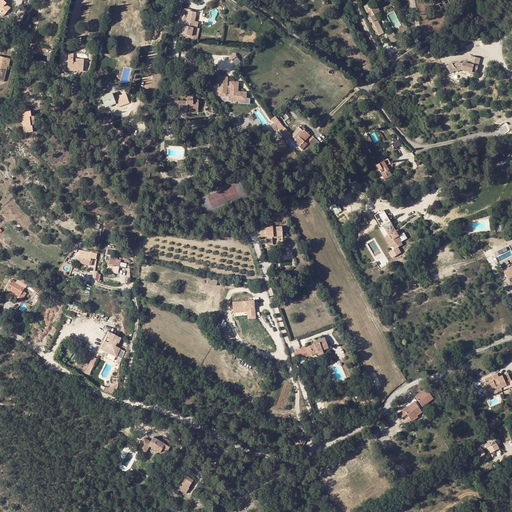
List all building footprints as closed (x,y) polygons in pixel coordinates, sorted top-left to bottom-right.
[(0,11),(0,12),(4,16),(11,8),(6,4),(7,3),(2,0),(0,0),(0,9),(1,11),(0,11)] [(368,6),(366,8),(365,8),(367,13),(370,11),(372,15),(368,18),(377,36),(384,33),(374,15),(380,12),(377,6),(370,9),(368,6)] [(185,15),(181,14),(179,25),(177,33),(191,36),(196,12),(188,11),(187,18),(185,18),(185,17),(184,17),(185,15)] [(449,67),(454,73),(457,71),(461,71),(464,69),(475,71),(475,68),(480,69),(483,57),(473,55),(472,63),(465,61),(465,63),(460,62),(456,65),(454,63),(449,67)] [(2,57),(0,56),(0,79),(4,81),(7,66),(9,66),(11,59),(2,57)] [(83,69),(84,59),(73,59),(68,58),(67,70),(77,71),(77,69),(83,69)] [(231,82),(230,88),(227,87),(228,77),(221,77),(219,95),(226,96),(226,94),(230,95),(230,99),(237,100),(238,99),(241,99),(246,99),(246,93),(238,92),(239,83),(231,82)] [(127,92),(115,96),(118,106),(130,103),(127,92)] [(115,103),(112,93),(101,97),(105,106),(115,103)] [(187,112),(187,110),(198,110),(199,100),(193,100),(193,97),(187,97),(187,101),(177,101),(177,112),(187,112)] [(28,116),(22,117),(23,121),(25,121),(26,132),(33,131),(32,125),(35,125),(34,119),(32,119),(31,111),(28,111),(28,116)] [(288,132),(275,116),(271,119),(283,135),(288,132)] [(308,133),(309,133),(301,125),(299,127),(303,130),(304,129),(308,133)] [(303,130),(299,127),(290,137),(300,146),(304,141),(302,139),(308,133),(304,129),(303,130)] [(304,141),(310,135),(308,133),(302,139),(304,141),(300,146),(303,149),(307,144),(304,141)] [(131,145),(132,137),(126,136),(124,144),(131,145)] [(394,148),(401,144),(398,139),(391,143),(394,148)] [(388,159),(376,165),(385,179),(392,175),(386,165),(390,163),(388,159)] [(410,196),(398,203),(401,209),(413,202),(410,196)] [(399,240),(400,240),(397,234),(395,229),(389,220),(383,224),(387,233),(386,234),(391,244),(394,243),(396,246),(401,244),(399,240)] [(252,223),(245,225),(248,232),(254,230),(252,223)] [(272,243),(272,237),(282,236),(282,226),(273,227),(273,226),(260,227),(261,238),(266,237),(266,245),(272,244),(272,243)] [(90,255),(91,252),(86,251),(85,254),(81,253),(80,257),(90,260),(91,260),(92,256),(90,255)] [(12,279),(7,288),(20,295),(23,297),(25,292),(23,291),(20,289),(22,286),(12,279)] [(34,290),(38,293),(40,290),(37,287),(29,282),(27,285),(34,290)] [(35,293),(34,292),(31,296),(29,298),(33,301),(35,298),(38,300),(40,297),(35,293)] [(255,300),(234,303),(235,312),(239,311),(239,312),(249,311),(251,310),(251,315),(257,314),(256,307),(255,300)] [(257,318),(257,314),(251,315),(251,310),(249,311),(250,319),(257,318)] [(112,355),(116,347),(113,345),(112,345),(113,341),(115,342),(118,337),(108,332),(105,337),(103,336),(97,348),(112,355)] [(313,354),(317,352),(323,350),(329,348),(325,337),(313,341),(314,344),(305,347),(301,349),(295,351),(298,357),(303,355),(304,357),(308,356),(313,355),(313,354)] [(89,375),(97,358),(92,355),(85,372),(89,375)] [(508,374),(502,376),(494,380),(492,376),(484,379),(485,381),(480,383),(483,390),(486,388),(487,390),(495,387),(495,388),(500,387),(501,390),(502,391),(511,386),(511,379),(511,380),(508,374)] [(103,384),(100,383),(99,387),(102,388),(107,390),(110,388),(113,380),(103,384)] [(486,388),(483,390),(482,390),(485,397),(497,392),(501,390),(500,387),(495,388),(495,387),(487,390),(486,388)] [(415,396),(420,404),(427,400),(428,401),(432,398),(426,389),(415,396)] [(415,413),(416,415),(421,411),(415,402),(403,409),(395,416),(398,421),(407,414),(409,417),(415,413)] [(163,447),(166,449),(171,441),(166,438),(163,443),(153,437),(148,445),(160,452),(163,447)] [(147,446),(150,441),(144,438),(138,449),(141,451),(145,453),(149,447),(147,446)] [(488,448),(490,453),(499,449),(496,444),(488,448)] [(394,474),(398,481),(402,478),(398,472),(394,474)] [(186,494),(190,488),(189,487),(186,486),(191,478),(186,476),(178,489),(179,490),(186,494)]
